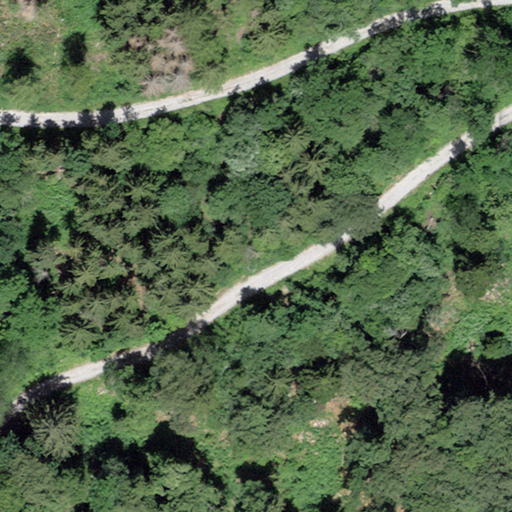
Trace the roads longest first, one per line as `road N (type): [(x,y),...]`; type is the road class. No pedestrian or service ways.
road 1 (track): [(511,114),(311,256),(175,339),(49,386),(0,420)]
road 2 (track): [(0,117),(92,119),(180,102),(274,73),(391,21),(492,0)]
